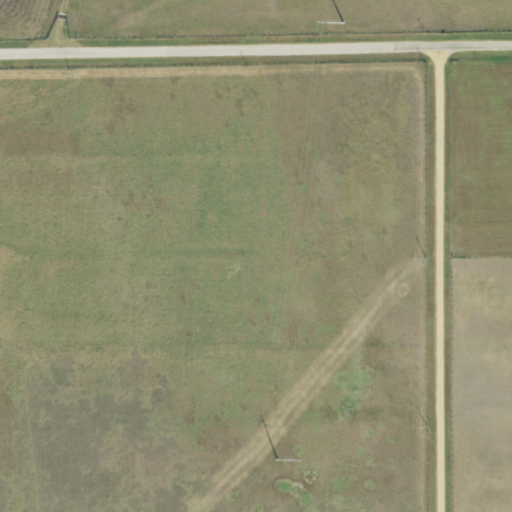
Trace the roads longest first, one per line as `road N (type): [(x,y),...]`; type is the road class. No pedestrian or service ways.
road 1 (residential): [(0,50),(511,43)]
road 2 (residential): [(445,511),(444,44)]
